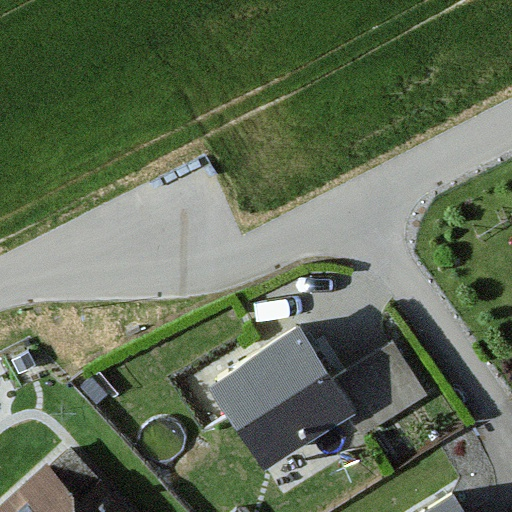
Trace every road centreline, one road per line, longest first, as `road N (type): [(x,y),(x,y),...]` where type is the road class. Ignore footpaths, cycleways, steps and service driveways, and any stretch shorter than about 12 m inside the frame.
road 1 (residential): [(511,123),(379,192),(276,229),(64,269),(0,292)]
road 2 (unknown): [(379,192),(507,431)]
